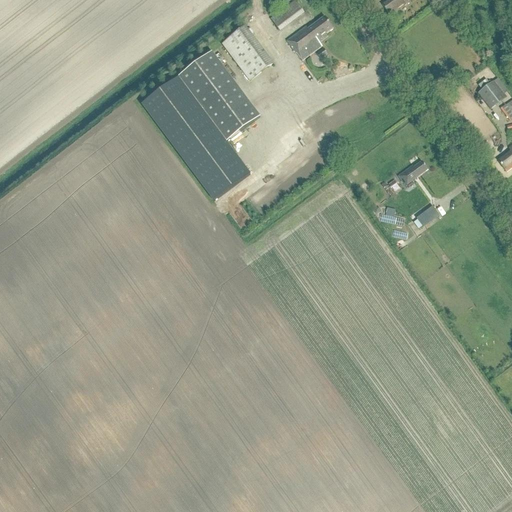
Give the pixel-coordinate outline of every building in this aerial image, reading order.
[(406,6),(413,0),(389,0),(382,6),(391,17),(399,11),(398,10),(405,4),(406,6)] [(295,1),(270,20),(280,33),(305,14),(295,1)] [(322,48),(319,44),(328,37),(326,35),(333,30),(324,18),(308,30),(306,28),(287,42),(302,62),(322,48)] [(246,28),(224,45),(238,64),(246,74),(251,81),(273,65),(246,28)] [(321,61),(328,55),(324,49),(317,55),(321,61)] [(214,203),(251,176),(227,144),(260,118),(212,54),(142,106),(214,203)] [(478,94),(491,111),(506,99),(507,99),(504,95),(494,82),(490,85),(486,80),(478,86),(482,91),(478,94)] [(507,173),(511,169),(511,146),(509,149),(511,152),(499,162),(507,173)] [(413,167),(398,178),(406,188),(428,171),(422,163),(414,169),(413,167)] [(433,207),(417,220),(423,229),(440,216),(433,207)]
